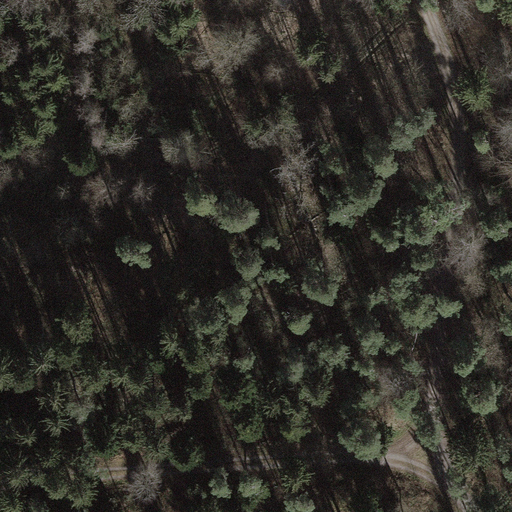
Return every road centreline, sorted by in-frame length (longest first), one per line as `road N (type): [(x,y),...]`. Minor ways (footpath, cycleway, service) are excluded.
road 1 (track): [(421,0),(459,104),(419,448)]
road 2 (track): [(0,483),(419,448)]
